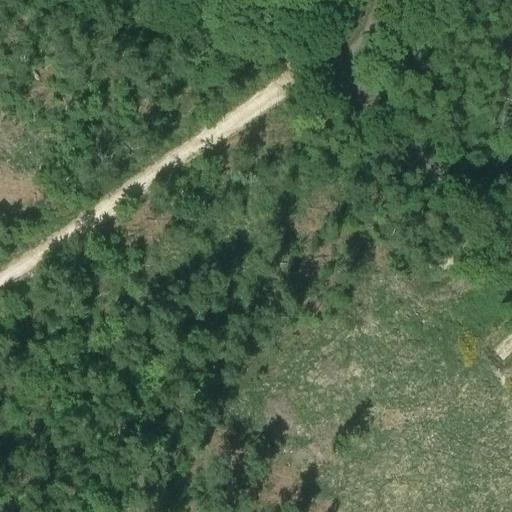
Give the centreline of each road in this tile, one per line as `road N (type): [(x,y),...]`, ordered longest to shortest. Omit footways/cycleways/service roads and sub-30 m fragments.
road 1 (track): [(0,295),(298,71),(349,70),(511,252)]
road 2 (track): [(22,0),(298,71)]
